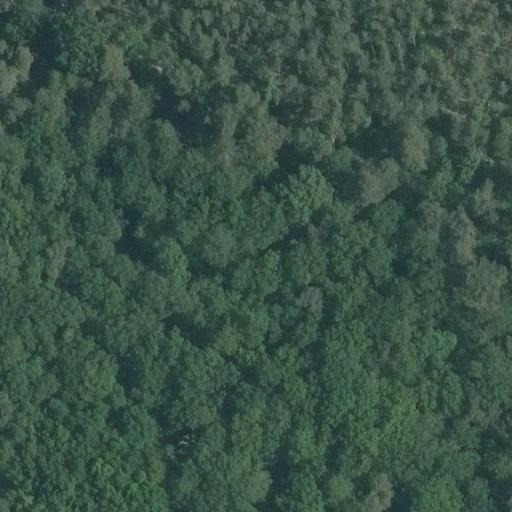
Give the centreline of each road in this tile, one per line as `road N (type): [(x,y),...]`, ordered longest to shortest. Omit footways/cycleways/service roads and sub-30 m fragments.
road 1 (track): [(2,159),(327,177),(511,279)]
road 2 (track): [(2,159),(70,0)]
